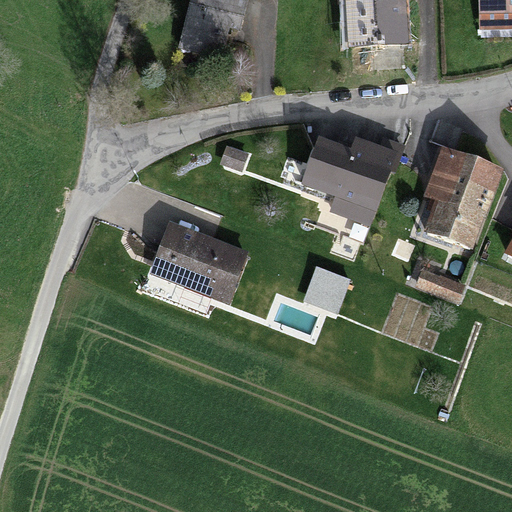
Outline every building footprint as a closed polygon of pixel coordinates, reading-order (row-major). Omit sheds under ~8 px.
[(251,0),(193,0),(181,49),(226,60),(235,26),(244,28),(251,0)] [(412,0),(348,0),(351,73),(377,72),(376,48),(414,46),(412,0)] [(511,0),(482,0),(482,32),(511,32),(511,0)] [(356,153),(329,142),(310,188),(338,200),(335,209),(376,226),(405,155),(363,138),(356,153)] [(510,172),(448,149),(429,200),(442,204),(432,231),(482,249),(510,172)] [(251,253),(172,224),(154,272),(234,301),(251,253)]
